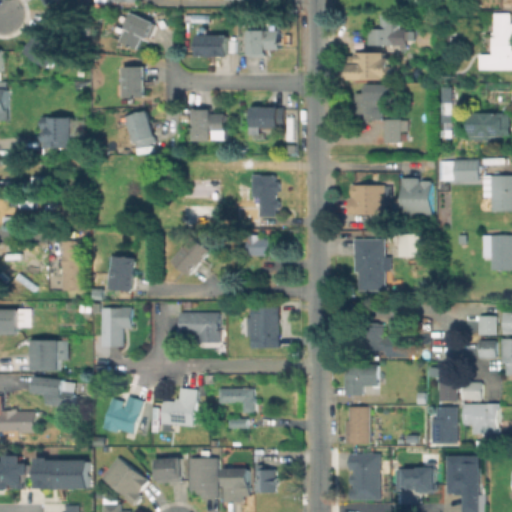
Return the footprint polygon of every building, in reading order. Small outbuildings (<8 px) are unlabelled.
[(155,23),(141,49),(123,40),(137,13),(155,23)] [(511,69),(484,69),(484,55),(494,55),(495,15),(511,15),(511,69)] [(398,16),(398,31),(405,31),(405,45),(371,45),(371,29),(386,29),(386,16),(398,16)] [(61,55),(52,66),(31,49),(47,28),(68,45),(61,55)] [(281,30),(281,54),(252,54),(252,34),(271,34),(271,30),(281,30)] [(228,35),(228,56),(203,56),(203,35),(228,35)] [(371,78),(350,78),(350,58),(357,58),(357,50),(393,50),(393,78),(371,78)] [(147,69),(147,95),(125,95),(125,69),(147,69)] [(396,86),(396,100),(380,100),(380,108),(386,108),(386,120),(367,120),(367,112),(354,112),(355,94),(367,94),(367,85),(396,86)] [(453,86),(440,86),(439,129),(452,129),(453,86)] [(0,91),(8,91),(8,113),(0,113),(0,91)] [(127,110),(147,103),(159,139),(140,146),(127,110)] [(287,108),(287,128),(260,128),(260,131),(257,131),(257,108),(287,108)] [(227,115),(227,138),(197,138),(197,109),(219,109),(219,115),(227,115)] [(511,113),(511,133),(507,133),(507,137),(472,138),(472,113),(511,113)] [(77,116),(77,140),(71,140),(71,148),(46,148),(46,116),(77,116)] [(405,121),(405,142),(387,142),(388,121),(405,121)] [(480,158),(480,179),(456,179),(456,158),(480,158)] [(457,185),(457,196),(440,195),(441,169),(453,169),(453,185),(457,185)] [(511,209),(493,209),(493,174),(511,174),(511,209)] [(0,180),(13,180),(13,189),(0,189),(0,180)] [(219,180),(219,197),(187,196),(187,180),(219,180)] [(434,188),(434,215),(407,215),(407,182),(427,182),(427,188),(434,188)] [(272,183),(272,191),(276,191),(276,199),(280,199),(280,206),(277,206),(277,213),(262,214),(262,196),(255,196),(255,183),(272,183)] [(392,187),(392,204),(388,203),(388,214),(354,214),(354,189),(356,189),(356,186),(392,187)] [(219,206),(219,223),(185,223),(185,206),(219,206)] [(261,233),(261,237),(275,237),(276,252),(248,253),(248,233),(261,233)] [(425,233),(400,233),(400,255),(424,256),(425,233)] [(511,233),(511,268),(493,268),(493,249),(484,249),(484,239),(494,239),(494,233),(511,233)] [(386,237),(387,288),(359,289),(359,270),(356,270),(356,238),(386,237)] [(213,254),(194,272),(180,257),(199,239),(213,254)] [(87,241),(86,289),(66,289),(66,241),(87,241)] [(138,255),(134,290),(113,288),(117,252),(138,255)] [(435,279),(435,293),(423,293),(423,279),(435,279)] [(280,305),(281,345),(254,346),(254,335),(248,335),(247,315),(252,315),(252,305),(280,305)] [(135,306),(135,326),(125,325),(126,344),(104,343),(105,306),(135,306)] [(511,310),(502,311),(502,332),(511,332),(511,310)] [(0,311),(28,311),(28,327),(19,327),(19,333),(1,333),(1,326),(0,326),(0,311)] [(221,311),(222,339),(202,340),(202,331),(184,332),(183,312),(221,311)] [(498,332),(481,333),(480,315),(497,314),(498,332)] [(383,322),(383,353),(365,353),(366,322),(383,322)] [(419,333),(419,354),(390,354),(390,333),(419,333)] [(495,355),(481,356),(480,339),(494,339),(495,355)] [(511,339),(511,373),(507,373),(507,362),(504,362),(503,339),(511,339)] [(62,342),(61,369),(35,369),(35,342),(62,342)] [(379,366),(379,384),(364,384),(363,393),(347,393),(347,366),(379,366)] [(77,391),(77,404),(50,404),(50,395),(37,395),(37,380),(63,380),(63,390),(77,391)] [(483,380),(483,398),(466,398),(466,380),(483,380)] [(459,383),(459,399),(443,399),(443,383),(459,383)] [(256,386),(256,410),(245,410),(245,401),(221,401),(221,387),(256,386)] [(198,389),(198,425),(168,424),(168,402),(181,402),(181,389),(198,389)] [(432,391),(432,402),(418,402),(418,391),(432,391)] [(147,402),(135,428),(138,429),(135,436),(116,428),(115,431),(106,427),(118,400),(126,404),(130,394),(147,402)] [(500,405),(500,427),(482,427),(482,423),(466,423),(466,402),(489,402),(489,405),(500,405)] [(372,405),(372,442),(347,442),(347,419),(351,419),(351,405),(372,405)] [(458,423),(458,441),(445,441),(445,432),(437,432),(438,407),(458,407),(458,423)] [(0,412),(36,412),(36,432),(19,432),(19,435),(0,435),(0,412)] [(249,425),(231,426),(231,417),(249,416),(249,425)] [(421,432),(421,441),(409,441),(409,432),(421,432)] [(350,451),(380,451),(381,497),(349,498),(350,451)] [(447,454),(479,454),(478,511),(462,511),(462,493),(447,491),(447,454)] [(21,456),(21,465),(28,465),(28,476),(30,476),(30,486),(23,486),(23,488),(19,488),(19,486),(11,486),(11,488),(5,488),(5,486),(0,486),(0,463),(8,463),(8,460),(11,460),(11,456),(21,456)] [(143,495),(136,503),(106,477),(122,457),(150,482),(140,494),(143,495)] [(222,461),(221,496),(199,496),(200,489),(193,488),(194,458),(219,459),(222,461)] [(41,459),(50,459),(50,463),(58,463),(58,462),(63,462),(63,463),(79,463),(79,462),(83,462),(83,463),(91,463),(91,473),(88,473),(88,477),(91,477),(91,488),(61,488),(61,489),(57,489),(57,486),(53,486),(53,488),(41,488),(41,477),(43,477),(43,473),(41,473),(41,459)] [(183,460),(183,481),(162,481),(162,459),(183,460)] [(419,466),(436,466),(436,491),(419,491),(418,488),(404,488),(404,467),(419,466)] [(278,471),(278,491),(260,491),(260,468),(263,468),(263,471),(278,471)] [(250,490),(250,500),(229,500),(229,470),(250,470),(250,490)] [(130,511),(130,509),(121,509),(121,503),(103,502),(102,511),(130,511)]
